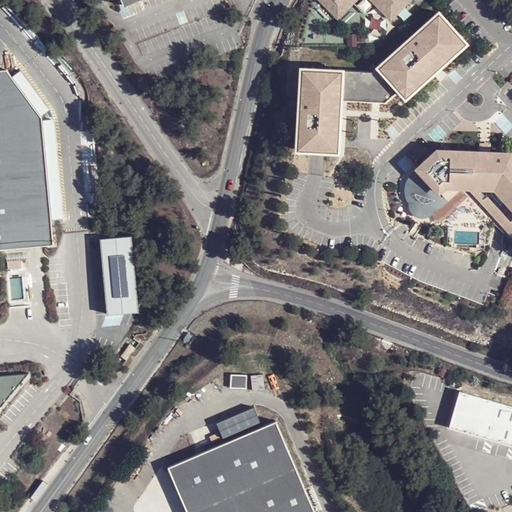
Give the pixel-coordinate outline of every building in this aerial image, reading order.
[(320,0),(339,18),(350,7),(354,2),(356,0),(377,0),(385,7),(383,9),(391,18),(408,0),(320,0)] [(364,12),(375,1),(373,0),(356,0),(354,2),(364,12)] [(377,0),(373,0),(375,1),(383,9),(385,7),(377,0)] [(331,15),(321,4),(314,10),(324,21),(331,15)] [(293,145),(339,147),(342,98),(384,100),(399,88),(404,94),(469,37),(439,5),(375,61),(377,64),(372,68),(344,67),(344,62),(298,60),(293,145)] [(350,7),(339,18),(346,26),(358,15),(350,7)] [(0,250),(53,245),(41,119),(7,69),(6,71),(0,71),(0,250)] [(430,147),(414,163),(417,166),(448,200),(462,188),(470,190),(511,235),(511,145),(435,142),(430,147)] [(448,200),(417,166),(411,172),(407,177),(404,184),(404,191),(407,198),(408,201),(408,205),(410,210),(413,212),(418,215),(421,216),(427,216),(431,213),(435,209),(448,200)] [(133,239),(100,240),(106,319),(142,314),(133,239)] [(21,256),(4,259),(7,274),(24,271),(21,256)] [(187,331),(181,339),(188,343),(193,335),(187,331)] [(130,344),(121,356),(127,359),(135,347),(130,344)] [(247,373),(230,372),(230,386),(246,387),(247,373)] [(0,376),(0,406),(26,374),(0,376)] [(511,402),(503,400),(459,388),(449,425),(511,442),(511,402)] [(241,430),(260,421),(254,407),(235,416),(241,430)] [(316,511),(276,418),(168,465),(188,511),(316,511)]
